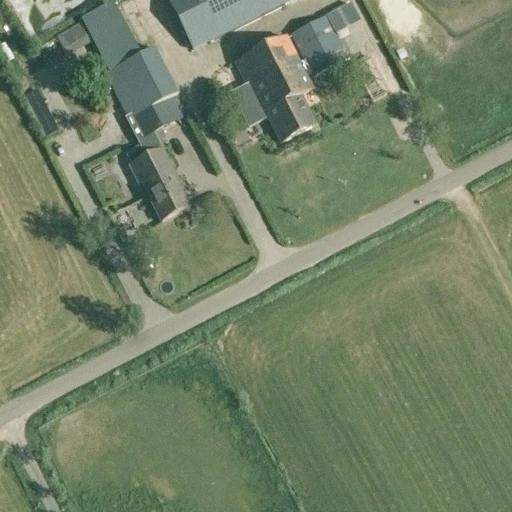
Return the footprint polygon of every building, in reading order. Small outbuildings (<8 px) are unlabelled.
[(12,0),(22,21),(66,0),(12,0)] [(166,0),(193,52),(296,0),(166,0)] [(349,62),(327,18),(290,37),(313,81),(349,62)] [(78,19),(51,31),(60,51),(87,38),(78,19)] [(263,122),(267,120),(280,145),(315,128),(301,98),(312,92),(287,41),(236,66),(263,122)] [(172,100),(178,96),(155,50),(105,75),(127,119),(126,119),(127,122),(148,111),(172,100)] [(138,143),(141,141),(154,134),(183,120),(172,100),(148,111),(127,122),(138,143)] [(141,141),(145,147),(143,151),(143,152),(147,159),(129,168),(145,200),(148,198),(161,223),(161,224),(188,209),(176,185),(179,183),(154,134),(141,141)]
